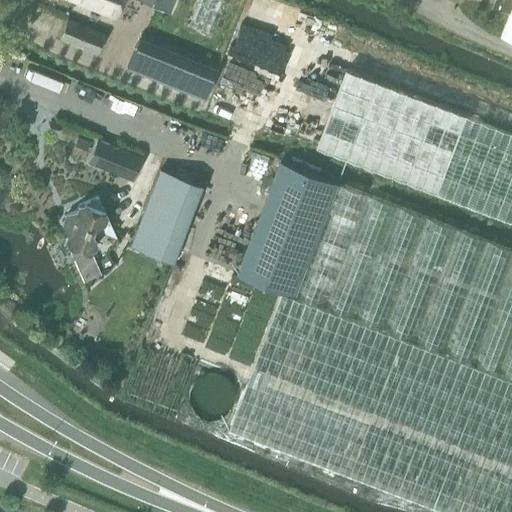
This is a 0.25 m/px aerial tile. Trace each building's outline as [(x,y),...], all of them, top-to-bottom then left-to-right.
[(122,0),(75,0),(116,16),(122,0)] [(150,0),(171,8),(173,0),(150,0)] [(224,0),(198,0),(189,23),(214,33),(226,1),(224,0)] [(511,10),(502,35),(511,38),(511,10)] [(106,34),(69,18),(61,37),(98,53),(106,34)] [(215,74),(218,68),(139,36),(137,43),(127,67),(206,98),(215,74)] [(319,143),(318,145),(372,165),(437,190),(511,218),(511,130),(467,113),(347,68),(319,143)] [(78,137),(75,145),(88,150),(91,142),(78,137)] [(143,156),(97,138),(88,161),(133,179),(143,156)] [(248,381),(231,427),(456,511),(511,511),(511,247),(339,182),(339,181),(283,159),(283,160),(241,270),(284,286),(252,370),(248,381)] [(201,185),(160,169),(132,244),(173,259),(201,185)] [(66,215),(63,221),(68,232),(66,237),(75,257),(84,279),(99,273),(89,251),(94,248),(97,242),(94,236),(98,224),(102,232),(117,238),(98,196),(79,204),(77,210),(66,215)]
